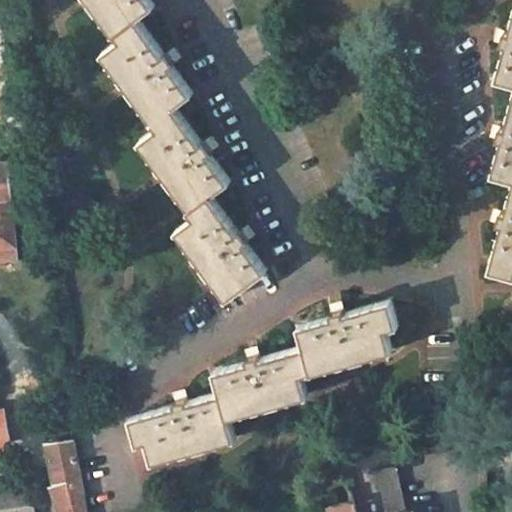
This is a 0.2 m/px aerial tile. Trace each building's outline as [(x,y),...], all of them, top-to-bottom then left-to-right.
[(91,0),(116,33),(138,16),(155,4),(151,0),(91,0)] [(121,39),(103,52),(154,120),(175,104),(193,92),(173,64),(177,61),(169,50),(165,53),(138,16),(116,33),(121,39)] [(507,43),(498,77),(511,80),(511,24),(511,30),(506,29),(502,42),(507,43)] [(502,139),(493,172),(511,177),(511,102),(506,126),(501,125),(498,137),(502,139)] [(159,127),(141,140),(190,208),(212,193),(231,180),(210,152),(214,149),(206,138),(202,141),(175,104),(154,120),(159,127)] [(0,197),(12,197),(9,161),(0,161),(0,197)] [(503,223),(490,268),(511,273),(511,190),(507,210),(502,209),(498,222),(503,223)] [(195,216),(177,229),(228,297),(267,269),(246,241),(251,238),(243,227),(238,230),(212,193),(190,208),(195,216)] [(0,244),(16,243),(12,197),(0,197),(0,244)] [(0,244),(0,262),(18,261),(16,243),(0,244)] [(306,344),(313,371),(393,349),(387,328),(398,325),(391,299),(346,311),(345,306),(332,310),(333,315),(300,324),(306,344)] [(222,391),(229,416),(308,394),(303,373),(313,371),(306,344),(262,356),(260,352),(247,355),(249,360),(216,369),(222,391)] [(148,439),(154,460),(236,437),(229,416),(222,391),(190,400),(189,395),(175,399),(177,404),(132,416),(139,442),(148,439)] [(60,398),(61,414),(71,413),(68,397),(60,398)] [(0,409),(0,444),(10,442),(4,409),(0,409)] [(60,511),(88,511),(75,439),(48,442),(56,484),(51,484),(60,511)] [(370,471),(379,511),(402,511),(408,511),(397,465),(370,471)] [(0,491),(0,511),(35,511),(32,487),(0,491)] [(331,511),(354,511),(353,501),(330,504),(331,511)]
